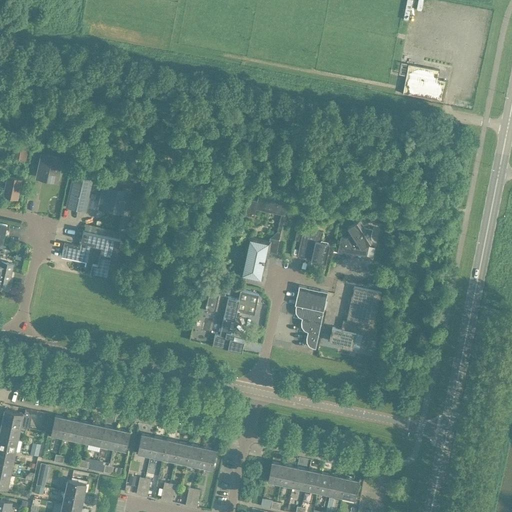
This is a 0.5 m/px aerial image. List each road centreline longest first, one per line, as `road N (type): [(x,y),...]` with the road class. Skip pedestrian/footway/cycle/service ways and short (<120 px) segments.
road 1 (unclassified): [(509,128),(41,38)]
road 2 (tertiary): [(446,433),(509,128)]
road 3 (residential): [(246,435),(0,383)]
road 4 (residential): [(255,396),(18,344)]
road 5 (residential): [(446,433),(255,396)]
road 6 (residential): [(377,511),(384,464),(246,435)]
road 7 (residential): [(255,396),(280,273),(324,282)]
road 8 (residential): [(18,344),(42,224)]
